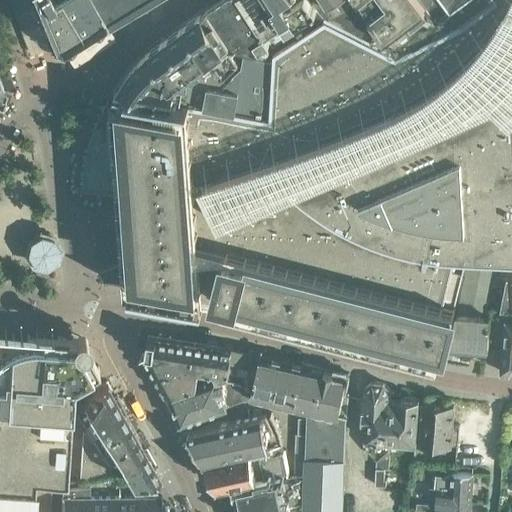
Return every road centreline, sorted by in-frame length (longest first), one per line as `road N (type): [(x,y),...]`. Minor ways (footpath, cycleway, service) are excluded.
road 1 (residential): [(511,389),(128,312)]
road 2 (residential): [(128,312),(114,333),(116,349),(194,511)]
road 3 (residential): [(128,312),(0,301)]
